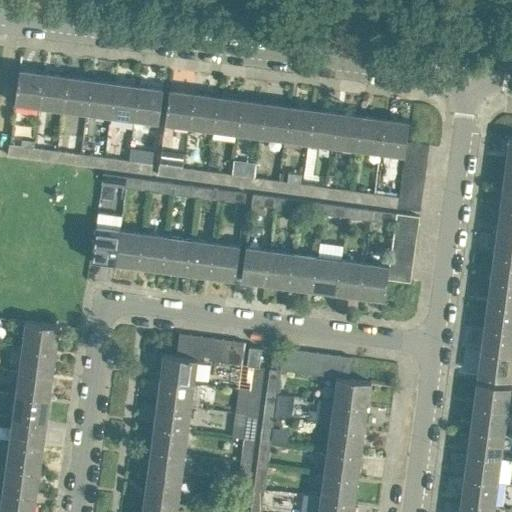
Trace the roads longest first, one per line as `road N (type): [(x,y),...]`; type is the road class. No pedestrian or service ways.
road 1 (residential): [(72,511),(101,303),(436,347)]
road 2 (residential): [(472,86),(0,25)]
road 3 (residential): [(436,347),(472,86)]
road 4 (residential): [(415,511),(436,347)]
